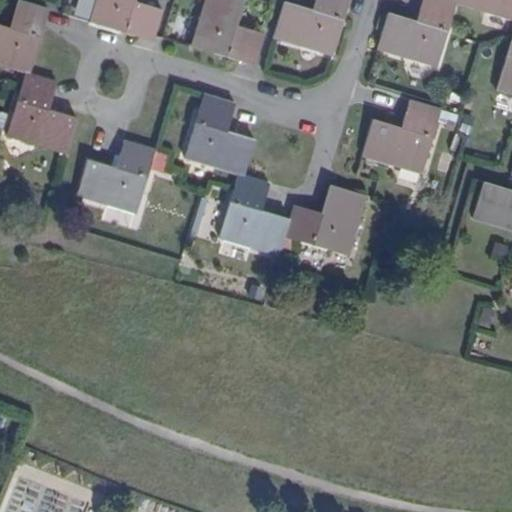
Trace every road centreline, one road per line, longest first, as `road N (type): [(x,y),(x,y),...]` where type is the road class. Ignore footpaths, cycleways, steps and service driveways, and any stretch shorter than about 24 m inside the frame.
road 1 (residential): [(147,58),(337,111)]
road 2 (residential): [(93,43),(84,89),(92,105),(110,111),(141,97),(147,58)]
